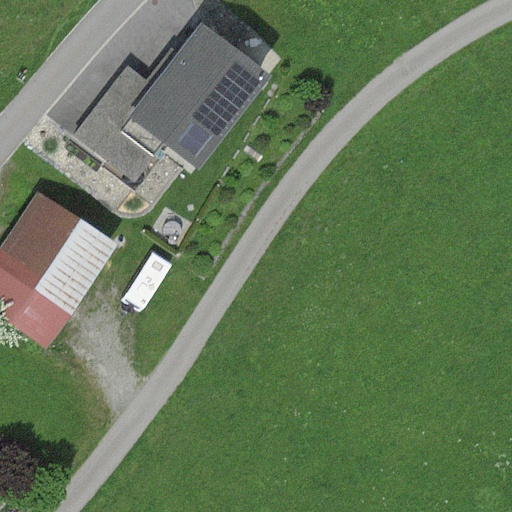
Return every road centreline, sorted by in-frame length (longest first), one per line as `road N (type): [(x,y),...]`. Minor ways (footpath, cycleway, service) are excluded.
road 1 (track): [(59,511),(148,406),(287,196),(360,110),(441,44),(511,5)]
road 2 (residential): [(0,141),(124,0)]
